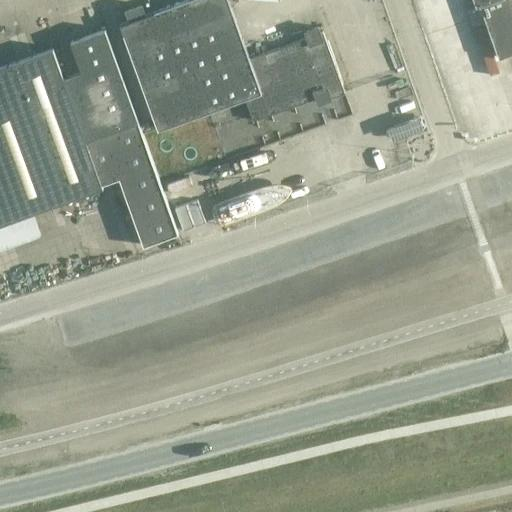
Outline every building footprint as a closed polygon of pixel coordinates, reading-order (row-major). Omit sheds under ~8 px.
[(126,9),(129,19),(120,23),(157,128),(244,97),(252,120),(316,97),(318,102),(323,100),(344,92),(322,31),(319,32),(317,26),(310,28),(305,30),(307,36),(248,57),(230,6),(234,4),(232,0),(182,0),(144,14),(141,4),(133,6),(126,9)] [(511,0),(474,0),(476,3),(479,2),(498,57),(511,51),(511,0)] [(63,77),(85,139),(137,120),(104,28),(70,40),(81,71),(64,77),(63,77)] [(101,183),(85,139),(63,77),(52,47),(0,65),(0,222),(102,186),(101,183)] [(137,120),(85,139),(101,183),(118,177),(143,244),(177,232),(137,120)]
